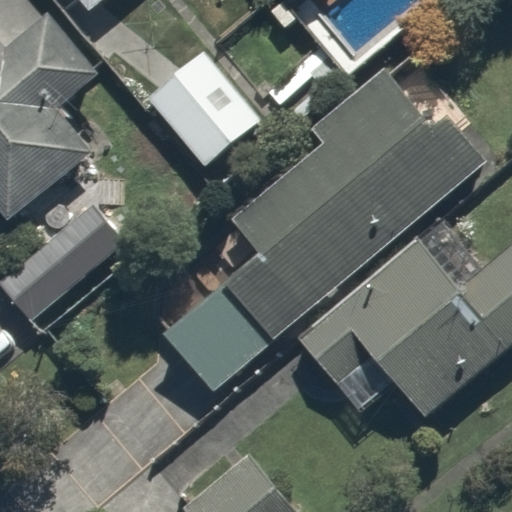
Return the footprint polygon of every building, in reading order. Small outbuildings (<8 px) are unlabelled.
[(83,0),(97,16),(116,0),(83,0)] [(0,202),(19,226),(102,158),(67,114),(109,80),(58,16),(15,51),(0,32),(0,202)] [(270,124),(212,55),(155,103),(212,171),(232,155),(238,163),(255,149),(249,142),(270,124)] [(173,340),(221,396),(496,165),(459,121),(443,133),(393,74),(320,133),(332,148),(241,224),(270,260),(173,340)] [(5,286),(37,324),(131,246),(99,208),(5,286)] [(450,224),(304,340),(365,414),(401,384),(434,423),(511,356),(511,255),(491,273),(450,224)] [(304,511),(257,456),(190,511),(304,511)]
